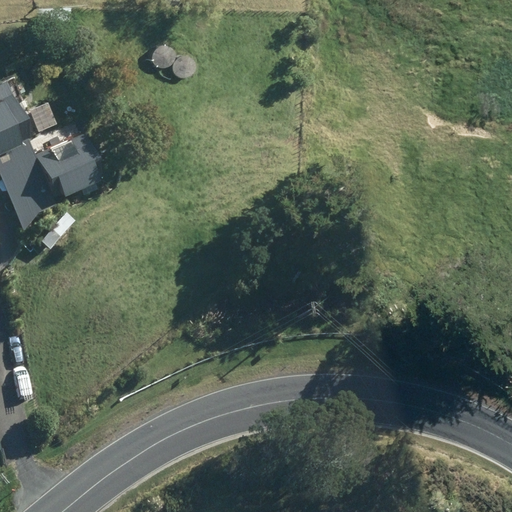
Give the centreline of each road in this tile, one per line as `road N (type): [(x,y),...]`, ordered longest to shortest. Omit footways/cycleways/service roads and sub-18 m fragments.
road 1 (tertiary): [(60,511),(146,448),(252,405),(307,397),(406,404),(456,416),(511,444)]
road 2 (track): [(0,385),(33,511)]
